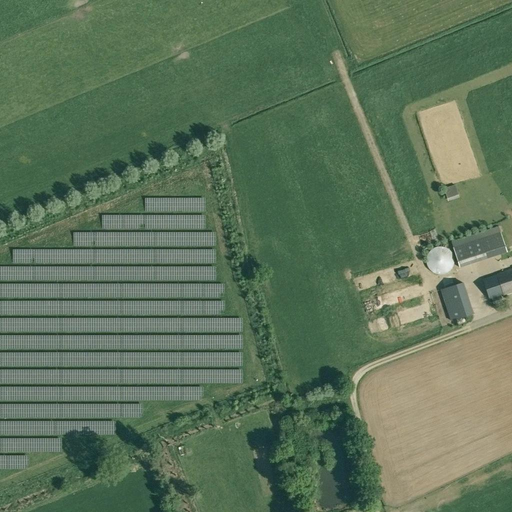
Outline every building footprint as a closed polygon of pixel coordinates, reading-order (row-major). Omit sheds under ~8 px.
[(459,198),(455,185),(444,189),(448,201),(459,198)] [(426,229),(417,232),(420,239),(429,236),(426,229)] [(453,248),(459,267),(507,252),(501,233),(453,248)] [(431,271),(434,273),(437,274),(440,275),(444,274),(447,273),(450,271),(452,268),(453,265),(454,262),(454,258),(453,255),(451,252),(449,250),(446,248),(443,247),(439,246),(436,247),(433,248),(430,250),(428,253),(427,256),(426,259),(426,263),(427,266),(429,269),(431,271)] [(511,290),(511,269),(483,279),(490,299),(491,298),(493,305),(503,302),(500,295),(511,290)] [(463,283),(441,290),(451,322),(473,315),(463,283)]
